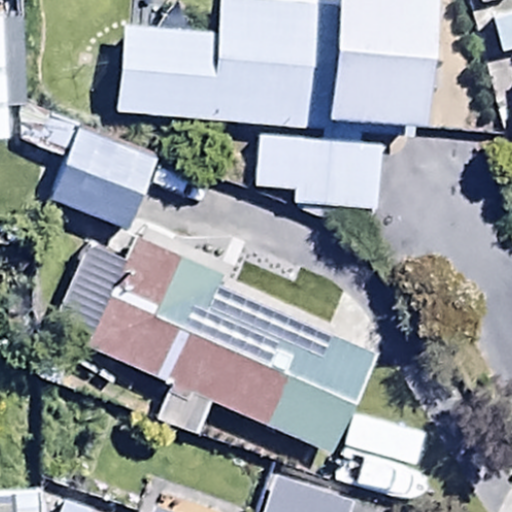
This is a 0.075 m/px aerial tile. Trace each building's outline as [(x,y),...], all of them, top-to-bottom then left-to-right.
[(114,27),(105,114),(298,134),(312,0),(326,0),(314,120),(407,130),(420,0),(228,0),(228,1),(219,0),(215,0),(212,37),(114,27)] [(126,239),(154,156),(30,113),(14,159),(58,174),(45,211),(126,239)] [(313,149),(252,142),(248,192),(286,195),(285,212),(364,244),(375,150),(351,147),(352,139),(314,135),(313,149)] [(192,443),(207,406),(332,457),(374,355),(230,295),(236,281),(131,237),(84,349),(165,382),(147,425),(192,443)] [(348,511),(352,500),(272,472),(258,511),(181,511),(147,500),(142,511),(348,511)] [(37,511),(37,497),(0,498),(0,511),(37,511)]
